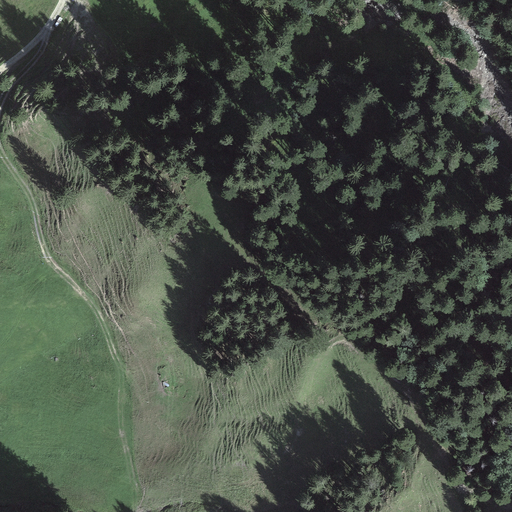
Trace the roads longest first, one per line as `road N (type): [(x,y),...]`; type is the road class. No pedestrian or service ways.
road 1 (track): [(120,369),(92,312),(40,253),(35,222),(0,150)]
road 2 (track): [(221,0),(320,43),(383,39)]
road 3 (track): [(0,102),(75,0)]
